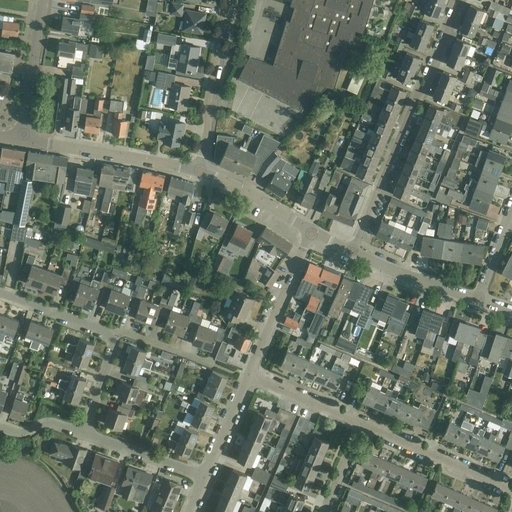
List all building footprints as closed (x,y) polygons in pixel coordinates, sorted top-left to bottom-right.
[(291,0),(290,6),(295,8),(291,22),(286,20),(285,21),(287,21),(273,65),(250,58),(250,57),(249,56),(238,79),(238,80),(239,79),(301,110),(301,111),(301,112),(308,99),(311,101),(312,101),(327,87),(335,89),(334,88),(343,59),(344,60),(344,59),(341,58),(346,44),(351,46),(351,45),(350,45),(355,31),(363,33),(362,32),(372,0),(291,0)] [(437,17),(442,5),(430,0),(428,0),(423,12),(437,17)] [(491,1),(488,7),(498,11),(508,15),(509,13),(510,8),(502,5),(491,1)] [(408,10),(417,14),(419,7),(406,2),(404,8),(408,10)] [(182,5),(172,3),(171,13),(181,15),(182,5)] [(95,6),(82,4),(81,13),(93,15),(95,6)] [(465,18),(479,23),(484,10),(470,5),(465,18)] [(495,18),(498,11),(488,7),(487,11),(488,11),(487,12),(489,13),(488,15),(495,18)] [(186,10),(184,22),(182,30),(202,33),(206,14),(186,10)] [(417,14),(408,10),(406,16),(414,20),(417,14)] [(95,19),(92,19),(92,16),(81,14),(80,20),(73,19),(73,21),(63,20),(61,32),(77,35),(78,27),(90,29),(91,22),(94,22),(95,19)] [(460,31),(469,34),(474,36),(479,23),(465,18),(460,31)] [(434,25),(425,21),(420,19),(415,32),(429,38),(434,25)] [(19,23),(3,21),(2,29),(0,28),(0,35),(1,35),(1,36),(9,37),(9,35),(18,35),(19,23)] [(135,48),(148,49),(150,29),(143,28),(142,39),(136,38),(135,48)] [(176,37),(158,33),(153,32),(151,41),(174,46),(176,37)] [(423,51),(429,38),(415,32),(410,45),(423,51)] [(510,35),(504,33),(502,39),(507,42),(510,35)] [(480,36),(478,42),(494,48),(496,43),(480,36)] [(397,37),(395,44),(403,47),(405,40),(397,37)] [(452,51),(465,56),(471,44),(457,38),(452,51)] [(59,42),(58,54),(59,55),(67,56),(66,57),(71,58),(72,57),(74,57),(86,59),(88,50),(89,45),(69,41),(69,44),(59,42)] [(91,44),(89,56),(102,58),(104,45),(91,44)] [(200,48),(190,46),(180,44),(180,45),(175,44),(174,52),(171,52),(170,58),(173,58),(171,68),(176,69),(185,71),(195,73),(200,48)] [(393,49),(400,52),(403,47),(395,44),(393,49)] [(510,47),(503,44),(500,52),(507,55),(510,47)] [(491,55),(493,49),(487,47),(484,53),(491,55)] [(0,69),(11,71),(15,53),(0,50),(0,69)] [(465,56),(452,51),(446,64),(460,69),(465,56)] [(402,65),(415,71),(420,58),(407,52),(402,65)] [(505,55),(498,52),(496,58),(503,61),(505,55)] [(358,63),(347,90),(357,94),(368,68),(358,63)] [(410,84),(415,71),(402,65),(396,78),(410,84)] [(501,72),(490,68),(485,81),(496,85),(501,72)] [(389,80),(392,74),(380,69),(377,75),(389,80)] [(467,69),(464,75),(472,79),(481,82),(483,77),(474,73),(474,72),(467,69)] [(71,77),(72,77),(71,78),(83,80),(84,72),(72,70),(71,77)] [(168,106),(176,107),(186,109),(190,87),(180,85),(174,84),(176,75),(168,74),(168,73),(158,71),(158,73),(157,76),(155,87),(171,90),(168,106)] [(457,77),(452,75),(443,71),(438,84),(452,90),(457,77)] [(469,84),(472,79),(464,75),(462,81),(469,84)] [(83,80),(71,78),(71,79),(61,78),(58,102),(65,103),(67,93),(74,94),(75,83),(83,84),(83,80)] [(392,85),(390,91),(380,87),(382,81),(378,78),(373,90),(402,102),(407,91),(392,85)] [(496,85),(485,81),(484,81),(481,90),(487,92),(490,84),(496,86),(496,85)] [(447,103),(452,90),(438,84),(433,97),(447,103)] [(511,91),(507,89),(505,94),(495,90),(494,95),(511,101),(511,91)] [(402,102),(373,90),(371,95),(386,101),(383,108),(397,113),(402,102)] [(511,101),(494,95),(487,92),(481,90),(479,94),(496,101),(494,106),(511,112),(511,101)] [(77,130),(79,112),(81,102),(81,97),(75,96),(73,109),(68,109),(66,128),(77,130)] [(99,132),(100,122),(103,100),(95,99),(93,116),(86,115),(84,130),(99,132)] [(484,103),(475,99),(472,106),(481,110),(484,103)] [(121,119),(123,107),(124,103),(111,101),(109,111),(115,112),(114,119),(113,118),(112,126),(114,126),(113,134),(125,136),(127,120),(121,119)] [(451,108),(462,113),(464,109),(460,108),(461,105),(453,102),(451,108)] [(425,116),(452,127),(454,121),(448,118),(448,117),(443,115),(445,110),(430,104),(425,116)] [(511,123),(511,112),(494,106),(491,115),(511,123)] [(393,125),(397,113),(383,108),(379,119),(393,125)] [(155,119),(156,118),(162,119),(163,113),(147,110),(146,118),(155,119)] [(473,110),(471,116),(478,119),(480,112),(473,110)] [(374,130),(388,136),(393,125),(379,119),(373,116),(366,114),(363,112),(361,118),(376,125),(374,130)] [(488,120),(494,123),(493,127),(509,133),(511,124),(511,123),(491,115),(490,115),(488,120)] [(452,127),(425,116),(420,127),(435,133),(441,135),(443,128),(450,131),(452,127)] [(477,135),(481,121),(468,117),(464,131),(477,135)] [(158,131),(159,131),(158,137),(164,139),(164,142),(179,145),(180,138),(182,138),(185,124),(168,121),(167,123),(161,122),(160,129),(159,129),(158,131)] [(481,129),(491,133),(489,137),(505,142),(509,133),(493,127),(483,123),(481,129)] [(253,128),(244,124),(241,131),(250,135),(253,128)] [(435,133),(420,127),(416,138),(435,146),(442,149),(445,143),(433,139),(435,133)] [(384,147),(388,136),(374,130),(372,135),(356,129),(353,135),(364,139),(369,141),(384,147)] [(243,149),(234,169),(248,175),(249,171),(256,174),(263,162),(280,142),(264,134),(256,152),(257,152),(256,155),(243,149)] [(233,170),(234,169),(243,149),(233,145),(235,137),(217,135),(214,158),(215,158),(220,161),(219,163),(218,164),(234,171),(234,170),(233,170)] [(362,144),(364,139),(353,135),(351,140),(362,144)] [(457,149),(464,151),(466,152),(469,144),(475,147),(477,140),(463,135),(461,141),(460,141),(457,149)] [(435,146),(416,138),(411,149),(426,155),(428,150),(432,152),(435,146)] [(379,158),(384,147),(369,141),(365,152),(379,158)] [(0,168),(10,170),(13,149),(2,147),(0,159),(0,168)] [(25,151),(13,149),(10,170),(8,179),(8,182),(6,190),(13,191),(16,171),(22,172),(25,151)] [(426,155),(411,149),(407,160),(428,169),(431,163),(424,160),(426,155)] [(440,160),(445,162),(450,152),(444,149),(440,160)] [(464,151),(457,149),(454,159),(460,161),(461,161),(464,151)] [(506,155),(496,152),(490,149),(488,153),(480,150),(478,156),(486,159),(502,165),(506,155)] [(348,158),(355,161),(360,163),(374,169),(379,158),(365,152),(363,156),(347,150),(344,157),(348,158)] [(27,162),(25,172),(27,172),(26,180),(23,179),(16,213),(14,224),(25,226),(34,181),(32,181),(33,177),(49,180),(49,181),(55,182),(53,194),(61,196),(63,183),(64,183),(65,178),(66,167),(68,158),(29,151),(29,152),(28,152),(27,162)] [(263,163),(258,173),(265,177),(270,169),(275,172),(270,181),(266,187),(282,197),(288,189),(295,177),(282,168),(286,161),(280,158),(274,152),(263,163)] [(499,174),(502,165),(486,159),(478,156),(475,166),(483,169),(499,174)] [(344,168),(347,159),(342,157),(339,166),(344,168)] [(454,159),(451,168),(456,170),(457,170),(460,161),(454,159)] [(428,169),(407,160),(402,171),(417,177),(419,172),(426,175),(428,169)] [(445,162),(440,160),(435,172),(441,174),(445,162)] [(310,208),(314,199),(316,193),(311,191),(318,176),(315,175),(320,165),(313,162),(308,173),(308,172),(300,192),(304,194),(300,204),(310,208)] [(101,173),(99,186),(106,187),(114,188),(115,181),(114,181),(112,181),(114,165),(102,163),(101,173)] [(370,180),(374,169),(360,163),(355,175),(370,180)] [(114,165),(112,181),(114,181),(115,181),(127,183),(126,190),(135,192),(137,179),(138,169),(130,168),(114,165)] [(96,188),(98,175),(92,174),(93,170),(78,167),(74,184),(73,192),(93,196),(95,188),(96,188)] [(449,167),(446,177),(453,180),(456,170),(451,168),(449,167)] [(483,169),(479,178),(495,184),(499,174),(483,169)] [(137,213),(144,214),(154,173),(143,170),(141,180),(139,186),(145,187),(143,195),(140,194),(138,205),(139,205),(137,213)] [(327,187),(331,176),(332,176),(333,172),(326,170),(325,173),(324,173),(319,184),(327,187)] [(337,187),(343,173),(335,170),(329,184),(337,187)] [(398,182),(412,188),(417,177),(402,171),(398,182)] [(165,175),(154,173),(144,214),(152,216),(154,209),(153,209),(156,198),(154,198),(155,190),(161,191),(165,175)] [(342,182),(348,185),(351,178),(345,176),(342,182)] [(457,181),(453,180),(446,177),(444,176),(442,183),(454,188),(457,181)] [(171,209),(176,210),(178,202),(181,203),(183,195),(181,194),(182,189),(183,189),(185,181),(171,177),(167,191),(176,193),(171,209)] [(347,188),(342,199),(340,206),(335,218),(352,225),(369,184),(351,177),(351,178),(348,185),(347,188)] [(492,193),(495,184),(479,178),(478,182),(470,180),(469,185),(492,193)] [(181,203),(178,202),(176,210),(178,211),(173,226),(172,228),(175,229),(173,233),(177,235),(182,220),(186,207),(184,206),(186,202),(189,203),(194,183),(185,181),(183,189),(182,189),(181,194),(183,195),(181,203)] [(412,188),(398,182),(393,194),(408,200),(410,194),(416,196),(416,195),(422,198),(425,193),(412,188)] [(436,185),(431,183),(428,189),(434,191),(436,185)] [(466,190),(465,194),(489,203),(492,193),(469,185),(466,184),(464,189),(466,190)] [(489,203),(465,194),(464,194),(449,188),(447,194),(444,193),(446,188),(440,186),(435,199),(450,205),(452,198),(461,201),(461,202),(469,206),(469,207),(485,212),(489,203)] [(321,212),(335,218),(340,206),(333,203),(336,196),(329,193),(321,212)] [(389,202),(402,208),(404,203),(391,198),(389,202)] [(103,201),(101,211),(108,212),(110,202),(103,201)] [(402,208),(413,213),(415,208),(404,203),(402,208)] [(55,221),(54,228),(66,231),(67,224),(68,225),(72,207),(60,204),(55,221)] [(415,208),(413,213),(421,216),(422,217),(420,221),(423,221),(424,218),(426,214),(426,213),(415,208)] [(185,223),(184,226),(191,227),(192,225),(195,213),(189,211),(185,223)] [(206,215),(201,224),(199,229),(196,238),(201,240),(205,232),(218,239),(220,234),(221,235),(223,229),(228,220),(214,213),(212,218),(206,215)] [(458,223),(466,224),(467,214),(459,213),(458,223)] [(423,221),(418,231),(418,233),(424,235),(429,224),(431,219),(430,219),(431,216),(426,214),(424,218),(423,221)] [(387,240),(395,222),(390,220),(388,224),(381,221),(375,235),(387,240)] [(476,228),(486,231),(488,223),(478,220),(476,228)] [(115,222),(106,221),(105,228),(113,230),(115,222)] [(406,226),(395,222),(387,240),(398,245),(406,226)] [(441,256),(446,224),(439,222),(437,235),(439,235),(438,239),(433,238),(431,255),(441,256)] [(27,227),(25,226),(14,224),(13,224),(11,235),(11,239),(24,241),(25,236),(26,235),(27,227)] [(450,258),(453,241),(450,241),(453,225),(451,225),(446,224),(441,256),(450,258)] [(238,225),(233,234),(227,246),(238,252),(247,256),(255,239),(249,236),(251,231),(238,225)] [(410,250),(418,233),(418,231),(413,229),(406,226),(398,245),(410,250)] [(27,227),(26,235),(32,236),(34,228),(27,227)] [(292,244),(266,227),(257,240),(259,241),(248,270),(260,278),(260,279),(271,287),(280,273),(275,270),(292,244)] [(101,242),(84,236),(82,244),(98,250),(99,248),(101,242)] [(420,253),(431,255),(433,238),(423,236),(420,253)] [(69,237),(68,247),(79,248),(80,238),(69,237)] [(450,258),(460,260),(463,243),(453,241),(450,258)] [(460,260),(470,261),(473,244),(463,243),(460,260)] [(483,246),(473,244),(470,261),(480,263),(483,246)] [(511,275),(511,252),(502,273),(511,277),(511,275)] [(220,254),(213,268),(220,272),(227,258),(220,254)] [(26,283),(41,288),(47,270),(33,265),(36,257),(29,255),(24,270),(30,272),(26,283)] [(196,260),(190,264),(194,271),(200,267),(196,260)] [(317,283),(323,268),(309,262),(303,277),(304,277),(299,287),(293,301),(301,305),(304,299),(302,298),(305,290),(307,291),(311,280),(316,283),(317,283)] [(316,283),(305,307),(316,312),(310,329),(318,332),(321,326),(326,315),(332,301),(322,297),(324,292),(331,294),(334,287),(335,287),(340,275),(340,273),(324,266),(323,268),(317,283),(316,283)] [(66,285),(69,275),(71,270),(64,267),(61,275),(47,270),(41,288),(56,293),(60,283),(66,285)] [(113,268),(111,274),(126,279),(128,272),(113,268)] [(333,301),(332,301),(326,315),(336,319),(343,304),(352,280),(353,278),(344,275),(344,276),(343,276),(333,301)] [(73,301),(82,304),(89,285),(90,285),(91,282),(83,279),(83,278),(74,276),(71,289),(77,291),(73,301)] [(176,278),(173,287),(179,289),(182,280),(176,278)] [(98,294),(103,295),(107,282),(100,280),(100,282),(92,279),(91,282),(90,285),(89,285),(82,304),(93,308),(98,294)] [(362,284),(352,280),(343,304),(352,308),(355,299),(362,284)] [(108,282),(107,282),(103,295),(108,297),(105,308),(114,311),(122,288),(114,285),(108,282)] [(355,299),(352,308),(361,312),(356,324),(364,328),(373,306),(365,303),(371,288),(362,284),(355,299)] [(134,318),(143,321),(150,302),(143,299),(147,288),(140,286),(138,293),(137,293),(132,306),(138,307),(134,318)] [(128,304),(132,306),(137,293),(132,291),(133,290),(123,287),(123,288),(122,288),(114,311),(124,314),(128,304)] [(254,299),(245,295),(233,290),(230,297),(228,296),(224,306),(226,307),(222,315),(238,321),(241,315),(245,316),(249,307),(250,308),(254,299)] [(375,308),(371,316),(378,318),(379,319),(380,316),(388,320),(397,298),(393,297),(394,296),(389,293),(388,295),(385,301),(379,298),(375,308)] [(167,304),(166,304),(168,300),(162,298),(161,302),(160,301),(159,304),(150,302),(143,321),(154,325),(157,314),(162,316),(167,304)] [(389,323),(386,330),(400,335),(406,323),(409,313),(403,311),(407,302),(397,298),(388,320),(387,322),(389,323)] [(164,329),(173,332),(180,313),(181,309),(174,307),(174,306),(167,304),(162,316),(168,318),(164,329)] [(409,332),(425,338),(433,312),(423,309),(421,317),(414,315),(409,332)] [(187,325),(192,327),(197,314),(190,312),(189,316),(180,313),(173,332),(183,335),(187,325)] [(443,316),(433,312),(425,338),(422,346),(431,348),(434,341),(430,339),(433,330),(438,332),(443,316)] [(287,317),(284,324),(296,329),(297,326),(300,320),(301,316),(295,313),(293,320),(287,317)] [(203,317),(197,314),(192,327),(197,328),(192,343),(201,347),(208,327),(200,325),(203,317)] [(19,321),(7,317),(0,336),(0,340),(3,342),(5,335),(6,336),(7,333),(14,335),(19,321)] [(457,362),(469,324),(460,321),(459,322),(454,320),(449,334),(455,336),(454,338),(458,339),(451,360),(457,362)] [(34,348),(42,325),(30,321),(25,335),(32,337),(31,340),(32,340),(30,347),(34,348)] [(208,327),(201,347),(211,350),(215,339),(221,341),(225,329),(218,327),(210,324),(209,328),(208,327)] [(479,327),(469,324),(457,362),(462,363),(465,354),(469,342),(475,344),(470,357),(479,360),(480,355),(486,335),(478,332),(479,327)] [(54,329),(42,325),(34,348),(38,350),(40,343),(41,343),(42,341),(49,343),(54,329)] [(231,326),(227,336),(236,340),(233,346),(246,351),(251,339),(244,336),(246,332),(234,328),(231,326)] [(499,357),(505,336),(496,333),(495,337),(487,334),(486,335),(480,355),(497,361),(499,357)] [(329,335),(326,342),(331,345),(334,337),(329,335)] [(434,346),(440,348),(444,337),(437,335),(434,346)] [(511,351),(511,338),(505,336),(499,357),(504,358),(505,354),(511,355),(511,351)] [(353,354),(357,345),(339,337),(335,345),(346,350),(345,351),(353,354)] [(68,343),(67,347),(90,355),(94,344),(80,339),(77,345),(76,345),(75,345),(68,343)] [(222,341),(215,359),(226,363),(229,356),(224,353),(228,344),(222,341)] [(131,346),(127,357),(151,366),(153,362),(146,359),(146,358),(144,358),(146,351),(131,346)] [(86,367),(90,355),(67,347),(65,351),(71,353),(71,354),(74,355),(71,362),(86,367)] [(339,351),(335,350),(327,347),(325,351),(333,354),(337,356),(339,351)] [(160,355),(170,358),(172,352),(161,349),(160,355)] [(356,349),(354,353),(373,361),(374,356),(356,349)] [(292,370),(298,355),(287,350),(280,365),(292,370)] [(309,360),(298,355),(292,370),(303,375),(309,360)] [(150,369),(151,366),(127,357),(123,369),(138,374),(140,367),(143,369),(144,367),(150,369)] [(314,380),(320,365),(309,360),(303,375),(314,380)] [(14,382),(22,384),(27,366),(20,364),(17,370),(14,382)] [(331,370),(320,365),(314,380),(325,385),(331,370)] [(412,373),(393,365),(391,370),(409,378),(412,373)] [(166,376),(168,372),(153,366),(151,371),(166,376)] [(336,390),(340,380),(342,375),(331,370),(325,385),(336,390)] [(213,371),(208,380),(208,382),(223,388),(227,377),(213,371)] [(387,372),(385,376),(392,379),(396,381),(398,377),(394,375),(387,372)] [(398,377),(396,381),(400,383),(407,386),(410,382),(411,379),(399,374),(398,377)] [(60,379),(59,383),(82,391),(86,380),(71,375),(69,381),(67,380),(66,381),(60,379)] [(123,382),(118,396),(127,400),(134,402),(138,403),(140,402),(143,394),(144,395),(148,384),(148,383),(136,379),(135,379),(132,385),(123,382)] [(373,406),(379,391),(382,386),(370,381),(368,386),(362,401),(373,406)] [(223,388),(208,382),(203,392),(203,393),(205,393),(218,399),(223,388)] [(78,403),(82,391),(59,383),(57,387),(64,389),(64,391),(66,391),(63,398),(78,403)] [(173,384),(170,392),(175,394),(179,386),(173,384)] [(431,391),(424,388),(421,386),(419,391),(430,396),(431,391)] [(385,394),(379,391),(373,406),(384,411),(390,396),(392,391),(387,389),(385,394)] [(470,389),(466,401),(481,407),(486,394),(470,389)] [(15,398),(13,405),(10,414),(23,419),(28,402),(22,400),(24,395),(17,392),(15,398)] [(395,415),(401,401),(404,395),(399,393),(396,398),(390,396),(384,411),(395,415)] [(189,403),(187,408),(210,418),(215,406),(206,402),(200,400),(197,406),(195,405),(195,406),(192,405),(189,403)] [(131,409),(133,404),(123,401),(121,406),(131,409)] [(412,405),(401,401),(395,415),(406,420),(412,405)] [(418,408),(412,405),(406,420),(417,425),(421,417),(428,420),(433,409),(420,403),(418,408)] [(121,429),(126,415),(131,416),(133,410),(131,409),(121,406),(118,405),(116,410),(110,408),(104,423),(121,429)] [(470,413),(477,416),(479,412),(476,410),(468,407),(466,412),(467,412),(463,420),(467,421),(470,413)] [(187,408),(185,411),(191,414),(191,415),(193,416),(190,422),(196,425),(205,429),(210,418),(187,408)] [(275,419),(276,419),(280,421),(285,411),(279,408),(277,413),(275,419)] [(271,431),(276,419),(275,419),(277,413),(266,409),(264,414),(258,411),(253,423),(271,431)] [(285,411),(280,421),(286,424),(290,413),(285,411)] [(490,416),(483,413),(479,412),(477,416),(488,421),(490,416)] [(290,413),(286,424),(291,426),(296,415),(290,413)] [(497,420),(490,416),(488,421),(495,424),(499,425),(501,421),(497,420)] [(150,417),(147,426),(156,430),(159,420),(150,417)] [(300,430),(305,419),(300,417),(295,427),(299,429),(300,430)] [(311,422),(305,419),(300,430),(306,432),(311,422)] [(502,421),(501,421),(499,425),(500,426),(499,429),(506,432),(507,429),(511,430),(508,437),(511,438),(511,422),(503,419),(502,421)] [(443,436),(454,441),(461,426),(449,421),(443,436)] [(316,424),(311,422),(306,432),(311,435),(312,435),(314,429),(316,424)] [(271,432),(271,431),(253,423),(247,435),(262,441),(267,430),(271,432)] [(467,429),(461,426),(454,441),(465,446),(472,431),(473,428),(468,425),(467,429)] [(199,433),(189,429),(184,427),(181,433),(179,432),(178,433),(172,431),(170,435),(194,445),(199,433)] [(322,432),(314,429),(312,435),(311,435),(309,440),(312,442),(310,448),(324,455),(329,442),(319,438),(322,432)] [(480,429),(478,434),(472,431),(465,446),(476,451),(482,436),(485,431),(480,429)] [(487,456),(493,441),(496,436),(491,434),(488,438),(482,436),(476,451),(487,456)] [(189,456),(194,445),(170,435),(169,438),(175,441),(175,442),(177,443),(174,450),(189,456)] [(256,453),(262,441),(247,435),(242,447),(256,453)] [(281,450),(286,438),(282,436),(281,436),(280,436),(275,447),(281,450)] [(58,442),(54,441),(50,452),(67,458),(65,464),(80,469),(86,450),(72,445),(71,447),(60,444),(61,442),(59,441),(58,442)] [(493,441),(487,456),(498,461),(505,446),(493,441)] [(256,454),(256,453),(242,447),(237,460),(251,466),(251,465),(255,467),(256,468),(256,467),(261,456),(256,454)] [(275,448),(276,448),(274,454),(271,460),(276,462),(281,450),(275,447),(275,448)] [(319,466),(324,455),(310,448),(304,460),(319,466)] [(361,464),(373,470),(379,456),(367,451),(361,464)] [(88,477),(98,480),(110,484),(118,461),(96,454),(88,477)] [(391,462),(379,456),(373,470),(370,476),(376,479),(379,472),(385,475),(391,462)] [(319,466),(304,460),(300,459),(295,471),(299,472),(314,478),(319,466)] [(403,467),(391,462),(385,475),(397,480),(403,467)] [(152,475),(128,467),(122,485),(126,486),(122,496),(132,499),(135,489),(146,493),(152,475)] [(271,473),(256,467),(256,468),(255,467),(253,472),(268,479),(271,473)] [(415,472),(403,467),(397,480),(395,484),(401,486),(403,482),(409,485),(415,472)] [(77,479),(83,481),(87,471),(81,469),(77,479)] [(233,469),(228,481),(242,487),(247,475),(242,473),(233,469)] [(253,472),(251,477),(251,478),(266,484),(268,479),(253,472)] [(294,485),(299,487),(308,491),(314,478),(299,472),(294,485)] [(409,485),(406,491),(413,494),(415,488),(421,490),(423,487),(427,478),(426,477),(427,475),(421,472),(420,474),(415,472),(409,485)] [(274,475),(272,480),(287,487),(289,481),(274,475)] [(164,478),(160,487),(151,508),(153,509),(152,511),(151,511),(158,511),(159,511),(169,511),(172,508),(170,507),(173,499),(175,500),(181,486),(164,478)] [(285,492),(287,487),(272,480),(270,486),(285,492)] [(227,483),(222,493),(237,499),(241,489),(242,488),(242,487),(228,481),(227,483)] [(351,486),(361,490),(363,491),(366,486),(354,481),(351,486)] [(443,500),(449,487),(437,482),(431,495),(443,500)] [(106,509),(108,510),(115,488),(108,486),(100,507),(102,508),(101,510),(105,511),(106,509)] [(363,491),(375,496),(378,491),(366,486),(363,491)] [(461,492),(449,487),(443,500),(455,506),(461,492)] [(360,499),(362,494),(350,489),(348,494),(360,499)] [(389,496),(381,493),(378,491),(375,496),(387,502),(389,496)] [(467,511),(473,498),(461,492),(455,506),(453,511),(455,511),(458,511),(461,508),(467,511)] [(231,511),(237,499),(222,493),(217,505),(231,511)] [(290,494),(285,506),(298,511),(299,511),(304,500),(290,494)] [(363,501),(372,505),(374,499),(365,495),(363,501)] [(393,498),(389,496),(387,502),(399,507),(402,501),(393,498)] [(264,511),(266,506),(269,507),(272,500),(265,497),(262,503),(260,509),(264,511)] [(480,511),(484,503),(473,498),(467,511),(470,511),(480,511)] [(386,504),(374,499),(372,505),(375,506),(384,510),(386,504)] [(416,511),(418,508),(405,503),(402,501),(399,507),(411,511),(416,511)] [(484,503),(480,511),(495,511),(497,508),(484,503)]
